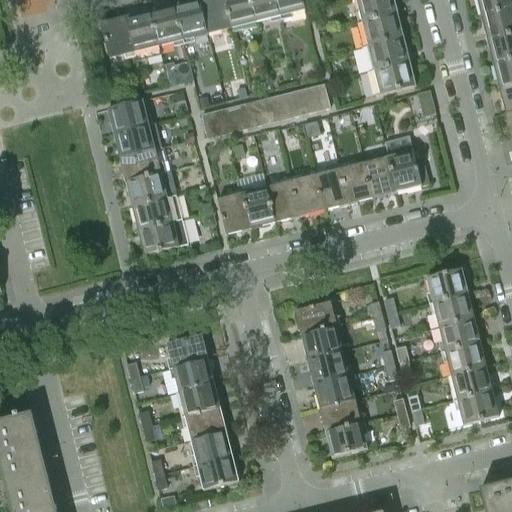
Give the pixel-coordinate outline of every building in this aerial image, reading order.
[(224,0),(202,0),(199,1),(208,37),(232,30),(224,0)] [(250,0),(224,0),(232,30),(256,24),(250,0)] [(276,0),(250,0),(256,24),(281,18),(276,0)] [(302,0),(276,0),(281,18),(305,12),(302,0)] [(393,0),(356,0),(362,24),(398,16),(393,0)] [(511,0),(476,0),(481,18),(511,9),(511,0)] [(199,1),(175,7),(184,43),(208,37),(199,1)] [(175,7),(150,13),(159,49),(184,43),(175,7)] [(511,9),(481,18),(487,43),(511,36),(511,9)] [(150,13),(125,19),(134,55),(159,49),(150,13)] [(398,16),(362,24),(368,49),(404,40),(398,16)] [(110,61),(134,55),(125,19),(101,25),(110,61)] [(511,36),(487,43),(493,67),(511,61),(511,36)] [(404,40),(368,49),(374,73),(410,64),(404,40)] [(511,61),(493,67),(499,90),(511,86),(511,61)] [(410,64),(374,73),(380,98),(416,89),(410,64)] [(166,71),(170,85),(186,81),(182,67),(166,71)] [(167,79),(158,81),(160,90),(169,87),(167,79)] [(511,86),(499,90),(505,115),(511,113),(511,86)] [(324,87),(315,89),(318,101),(327,99),(324,87)] [(245,89),(237,91),(239,100),(247,97),(245,89)] [(315,89),(306,91),(309,103),(318,101),(315,89)] [(306,91),(298,93),(300,105),(309,103),(306,91)] [(298,93),(289,96),(292,107),(300,105),(298,93)] [(289,96),(280,98),(283,109),(292,107),(289,96)] [(280,98),(272,100),(275,111),(283,109),(280,98)] [(327,99),(318,101),(321,113),(330,111),(327,99)] [(272,100),(263,102),(266,114),(275,111),(272,100)] [(318,101),(309,103),(312,115),(321,113),(318,101)] [(107,111),(107,112),(114,136),(149,127),(143,102),(107,111)] [(263,102),(255,104),(258,116),(266,114),(263,102)] [(309,103),(300,105),(303,117),(312,115),(309,103)] [(255,104),(246,106),(249,118),(258,116),(255,104)] [(300,105),(292,107),(295,119),(303,117),(300,105)] [(246,106),(237,108),(240,120),(249,118),(246,106)] [(292,107),(283,109),(286,122),(295,119),(292,107)] [(237,108),(229,110),(232,122),(240,120),(237,108)] [(283,109),(275,111),(278,124),(286,122),(283,109)] [(229,110),(220,113),(223,124),(232,122),(229,110)] [(275,111),(266,114),(269,126),(278,124),(275,111)] [(220,113),(212,115),(215,126),(223,124),(220,113)] [(266,114),(258,116),(261,128),(269,126),(266,114)] [(202,117),(205,129),(215,126),(212,115),(202,117)] [(258,116),(249,118),(252,130),(261,128),(258,116)] [(249,118),(240,120),(243,132),(252,130),(249,118)] [(240,120),(232,122),(235,134),(243,132),(240,120)] [(232,122),(223,124),(226,136),(235,134),(232,122)] [(223,124),(215,126),(218,138),(226,136),(223,124)] [(215,126),(205,129),(208,141),(218,138),(215,126)] [(149,127),(114,136),(120,160),(155,151),(149,127)] [(386,152),(388,159),(397,195),(430,187),(425,167),(417,169),(411,146),(386,152)] [(155,151),(120,160),(126,185),(162,176),(155,151)] [(388,159),(364,165),(372,201),(397,195),(388,159)] [(364,165),(340,171),(348,207),(372,201),(364,165)] [(340,171),(315,177),(324,213),(348,207),(340,171)] [(168,200),(162,176),(126,185),(132,209),(168,200)] [(315,177),(291,183),(300,219),(324,213),(315,177)] [(291,183),(267,189),(275,225),(300,219),(291,183)] [(267,189),(242,195),(251,231),(275,225),(267,189)] [(242,195),(217,202),(226,237),(251,231),(242,195)] [(182,222),(176,198),(168,200),(132,209),(138,233),(182,222)] [(188,247),(182,222),(138,233),(144,258),(188,247)] [(426,280),(433,305),(468,296),(462,271),(426,280)] [(468,296),(433,305),(439,329),(474,320),(468,296)] [(393,300),(384,302),(387,316),(396,314),(393,300)] [(295,313),(301,338),(337,329),(331,304),(295,313)] [(378,304),(370,306),(373,320),(382,318),(378,304)] [(396,314),(387,316),(391,331),(400,329),(396,314)] [(382,318),(373,320),(377,334),(385,332),(382,318)] [(474,320),(439,329),(445,354),(480,345),(474,320)] [(337,329),(301,338),(307,362),(343,353),(337,329)] [(166,345),(172,370),(208,361),(202,336),(166,345)] [(480,345),(445,354),(451,377),(486,369),(480,345)] [(405,349),(396,351),(399,365),(408,363),(405,349)] [(355,402),(349,378),(343,353),(307,362),(319,411),(355,402)] [(382,355),(385,369),(394,366),(391,353),(382,355)] [(214,385),(208,361),(172,370),(179,394),(214,385)] [(408,363),(399,365),(403,379),(411,376),(408,363)] [(135,364),(127,367),(130,380),(139,378),(135,364)] [(397,380),(394,366),(385,369),(388,382),(397,380)] [(486,369),(451,377),(457,402),(492,393),(486,369)] [(139,378),(130,380),(134,394),(142,392),(139,378)] [(214,385),(179,394),(185,419),(220,410),(214,385)] [(492,393),(457,402),(463,427),(499,418),(492,393)] [(417,397),(408,399),(412,413),(420,411),(417,397)] [(394,403),(397,416),(406,414),(402,400),(394,403)] [(355,402),(319,411),(325,435),(361,426),(355,402)] [(220,410),(185,419),(191,443),(226,434),(220,410)] [(420,411),(412,413),(415,427),(424,425),(420,411)] [(148,413),(139,415),(143,429),(151,427),(148,413)] [(406,414),(397,416),(401,431),(409,429),(406,414)] [(29,417),(20,419),(19,419),(18,416),(14,418),(14,420),(0,423),(0,469),(5,489),(21,485),(48,478),(32,416),(29,417)] [(361,426),(325,435),(332,460),(367,451),(361,426)] [(151,427),(143,429),(146,443),(155,441),(151,427)] [(226,434),(191,443),(197,467),(232,458),(226,434)] [(232,458),(197,467),(203,492),(239,483),(232,458)] [(151,463),(155,478),(164,475),(160,461),(151,463)] [(164,475),(155,478),(158,492),(167,489),(164,475)] [(56,511),(48,478),(21,485),(5,489),(10,511),(56,511)] [(511,511),(511,483),(480,492),(484,511),(511,511)]
